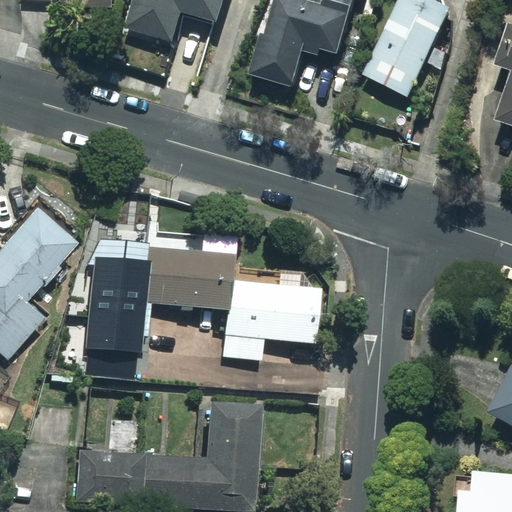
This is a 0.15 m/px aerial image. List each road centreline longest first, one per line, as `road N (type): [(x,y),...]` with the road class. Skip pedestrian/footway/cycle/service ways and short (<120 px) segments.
road 1 (residential): [(0,92),(392,207)]
road 2 (residential): [(392,207),(371,511)]
road 3 (unknown): [(192,149),(238,0)]
road 4 (residential): [(392,207),(511,246)]
